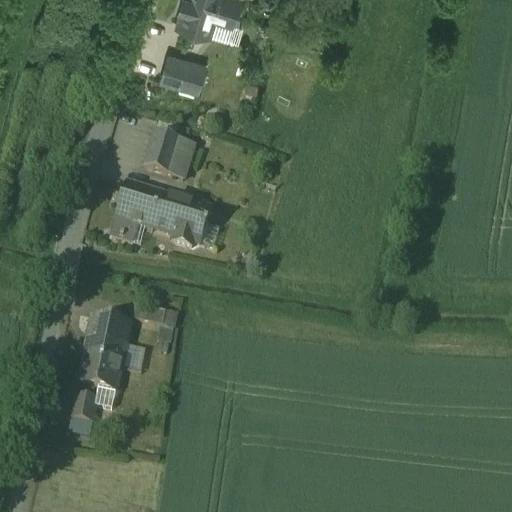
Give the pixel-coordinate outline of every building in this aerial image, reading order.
[(219,3),(206,0),(185,0),(178,26),(210,34),(215,17),(219,3)] [(238,0),(206,0),(219,3),(215,17),(233,22),(238,0)] [(157,83),(199,92),(205,62),(163,53),(157,83)] [(194,149),(156,137),(145,173),(183,185),(194,149)] [(163,199),(128,189),(117,222),(118,223),(113,239),(131,245),(136,229),(153,234),(155,229),(181,237),(187,218),(160,210),(163,199)] [(210,214),(196,209),(197,207),(181,202),(180,204),(163,199),(160,210),(187,218),(181,237),(155,229),(153,234),(175,240),(173,246),(192,251),(194,246),(200,248),(205,232),(207,233),(208,230),(205,230),(210,214)] [(164,302),(164,313),(179,314),(180,303),(164,302)] [(166,317),(132,310),(130,324),(163,331),(166,317)] [(130,329),(93,322),(83,367),(121,374),(130,329)] [(121,374),(83,367),(79,389),(116,396),(121,374)] [(98,405),(76,400),(71,424),(93,428),(98,405)]
